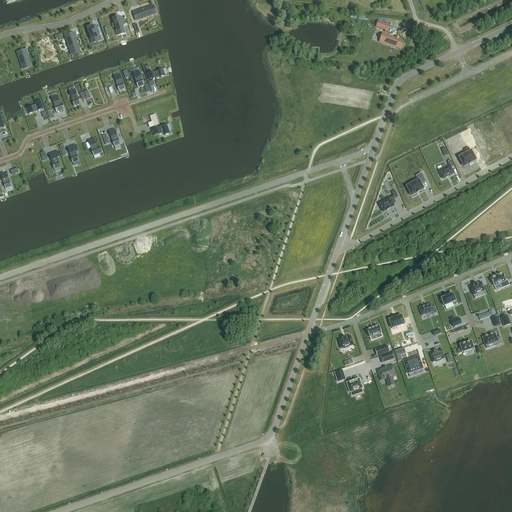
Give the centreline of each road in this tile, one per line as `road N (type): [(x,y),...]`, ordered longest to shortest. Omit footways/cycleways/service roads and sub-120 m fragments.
road 1 (residential): [(340,160),(0,276)]
road 2 (tertiary): [(58,511),(268,440),(309,330)]
road 3 (residential): [(511,255),(353,321),(309,330)]
road 4 (residential): [(340,242),(357,241),(511,155)]
road 5 (residential): [(122,106),(27,138),(19,154),(0,161)]
road 6 (tertiary): [(457,51),(399,80),(376,138)]
road 7 (residential): [(0,36),(63,23),(115,0)]
